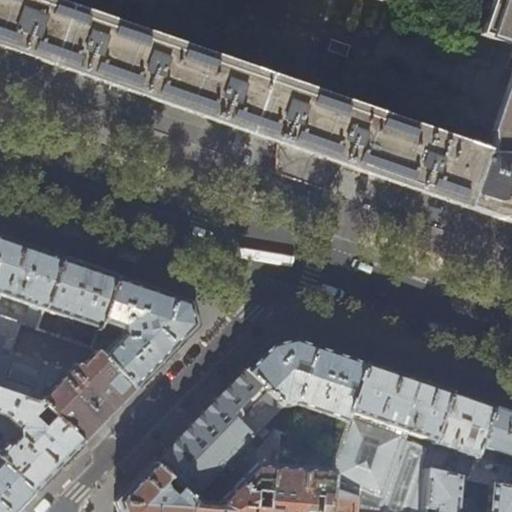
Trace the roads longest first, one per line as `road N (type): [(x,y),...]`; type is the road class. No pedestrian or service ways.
road 1 (residential): [(276,251),(252,309),(59,511)]
road 2 (secondary): [(0,156),(276,251)]
road 3 (secondary): [(276,251),(511,332)]
